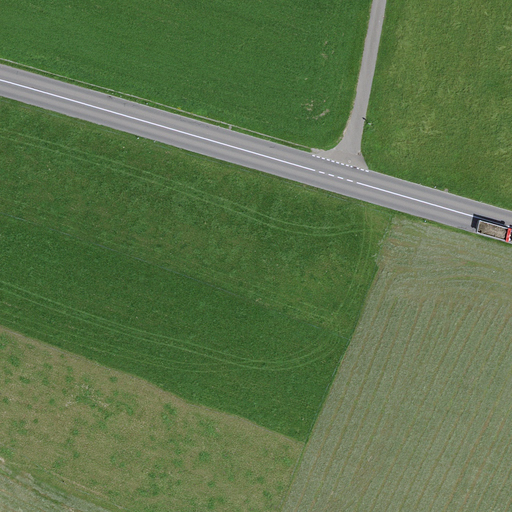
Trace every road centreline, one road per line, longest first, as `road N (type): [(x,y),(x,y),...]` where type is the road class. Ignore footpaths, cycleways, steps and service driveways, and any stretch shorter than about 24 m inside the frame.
road 1 (secondary): [(348,182),(0,82)]
road 2 (unclassified): [(348,182),(382,0)]
road 3 (secondary): [(511,229),(348,182)]
